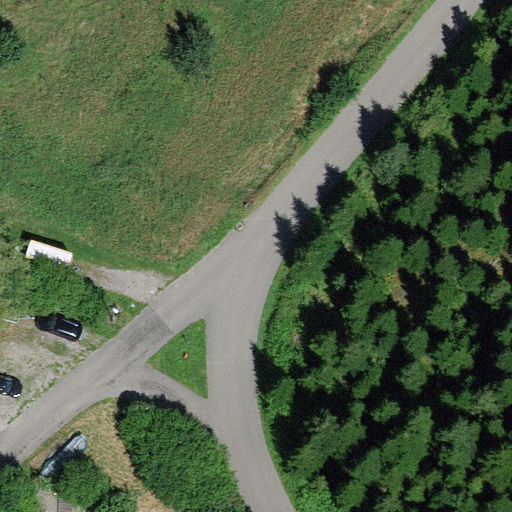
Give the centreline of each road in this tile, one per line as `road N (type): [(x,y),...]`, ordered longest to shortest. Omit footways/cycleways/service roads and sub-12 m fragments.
road 1 (track): [(264,511),(234,428),(230,325),(255,231),(440,0)]
road 2 (unclassified): [(0,467),(255,231)]
road 3 (track): [(100,374),(198,422),(248,467)]
